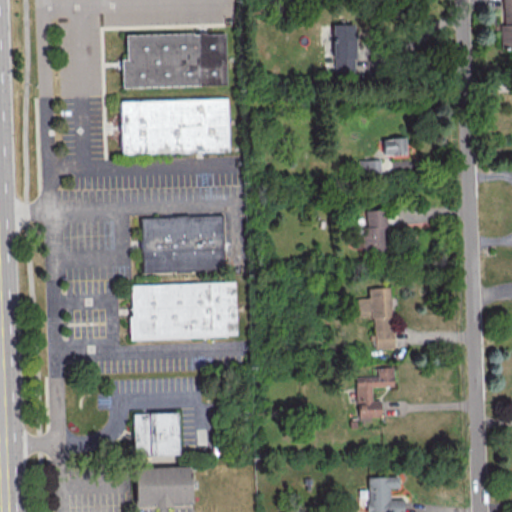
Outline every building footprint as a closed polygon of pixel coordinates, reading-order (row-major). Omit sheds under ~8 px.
[(511,0),(502,0),(503,24),(499,25),(500,46),(510,45),(509,42),(511,42),(511,0)] [(331,23),(332,73),(355,72),(354,23),(331,23)] [(121,59),(127,58),(126,35),(192,32),(192,35),(202,34),(224,33),(226,83),(122,88),(121,62),(121,59)] [(122,102),(228,99),(230,152),(165,154),(124,155),(122,102)] [(383,154),(406,154),(405,137),(382,138),(383,154)] [(379,173),(379,159),(357,159),(358,173),(379,173)] [(386,210),(365,209),(365,226),(363,226),(362,252),(385,253),(386,210)] [(143,220),(222,216),(224,269),(145,272),(143,220)] [(132,287),(236,282),(239,335),(132,340),(131,318),(134,318),(132,287)] [(393,347),(390,286),(367,287),(367,297),(352,298),(353,316),(372,316),(373,348),(393,347)] [(355,376),(357,418),(380,417),(379,400),(372,400),(371,386),(393,385),(392,366),(376,367),(376,376),(355,376)] [(134,414),(179,412),(180,455),(135,457),(134,414)] [(137,470),(192,467),(194,503),(173,504),(173,507),(158,508),(158,505),(139,506),(137,470)] [(366,476),(366,511),(382,511),(381,511),(402,511),(402,498),(388,498),(388,487),(397,487),(397,476),(366,476)]
